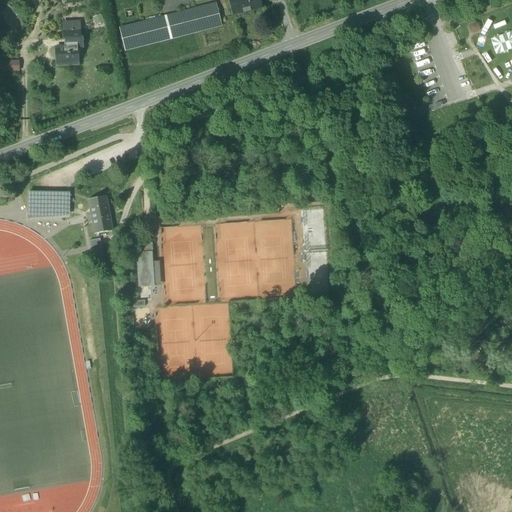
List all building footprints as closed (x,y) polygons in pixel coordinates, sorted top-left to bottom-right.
[(229,0),(233,17),(262,9),(259,0),(230,0),(229,0)] [(119,30),(125,51),(126,51),(222,26),(216,5),(122,29),(119,30)] [(101,14),(92,18),(96,26),(104,22),(101,14)] [(80,39),(80,30),(64,31),(64,41),(66,40),(66,48),(56,49),(56,66),(78,65),(77,49),(83,49),(82,39),(80,39)] [(19,63),(0,63),(0,71),(19,72),(19,63)] [(28,213),(28,193),(28,192),(27,219),(69,217),(70,193),(66,194),(66,214),(28,213)] [(66,194),(28,193),(28,213),(66,214),(66,194)] [(88,201),(94,235),(99,234),(112,231),(106,198),(88,201)] [(89,242),(92,258),(103,256),(100,240),(89,242)] [(135,245),(135,254),(136,254),(152,253),(152,244),(135,245)] [(136,254),(138,288),(154,287),(152,263),(152,253),(136,254)]
